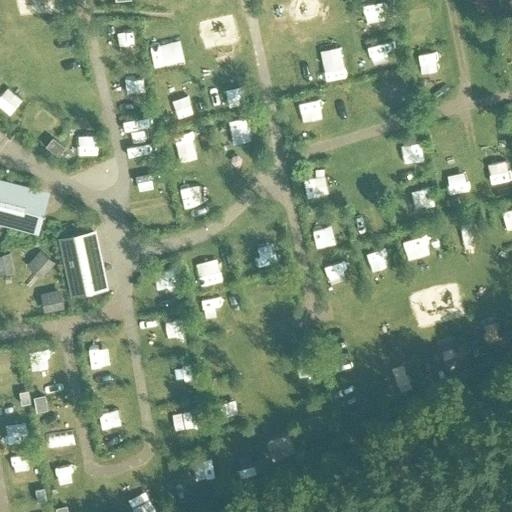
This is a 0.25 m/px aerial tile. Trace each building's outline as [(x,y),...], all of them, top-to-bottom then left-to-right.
[(235,18),(204,25),(210,49),(241,42),(235,18)] [(297,89),(317,87),(315,66),(294,68),(297,89)] [(413,80),(394,82),(397,104),(415,101),(413,80)] [(194,94),(174,98),(179,121),(199,116),(194,94)] [(294,112),(297,131),(317,128),(314,109),(294,112)] [(38,119),(33,126),(48,136),(53,129),(38,119)] [(0,177),(0,223),(39,234),(50,190),(0,177)] [(416,191),(419,212),(439,209),(436,189),(416,191)] [(97,227),(58,235),(71,294),(109,286),(97,227)] [(257,246),(257,265),(280,266),(280,246),(257,246)] [(40,249),(28,264),(43,277),(55,262),(40,249)] [(12,251),(0,253),(0,273),(15,270),(12,251)] [(219,263),(202,269),(209,288),(226,282),(219,263)] [(61,288),(41,292),(45,310),(65,306),(61,288)] [(94,348),(94,368),(115,367),(114,347),(94,348)] [(17,353),(0,356),(0,366),(19,363),(17,353)] [(178,365),(179,385),(200,384),(200,365),(178,365)] [(104,411),(106,432),(125,431),(124,410),(104,411)] [(218,462),(197,464),(199,482),(220,479),(218,462)]
